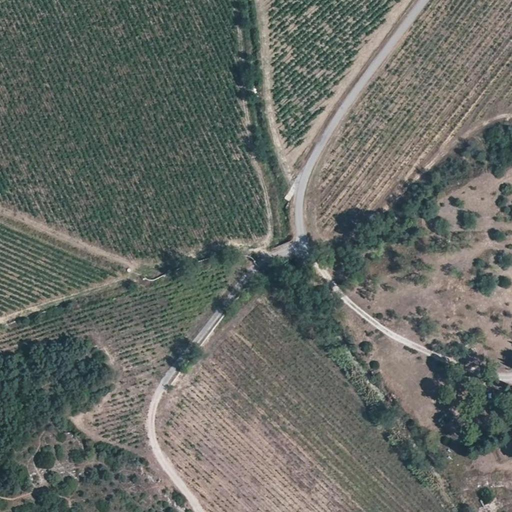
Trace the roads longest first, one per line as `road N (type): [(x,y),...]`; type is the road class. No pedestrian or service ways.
road 1 (track): [(424,0),(312,154),(298,206),(305,243),(334,290),(386,335),(503,381)]
road 2 (track): [(198,511),(159,450),(165,400),(237,284),(274,251)]
road 3 (track): [(138,276),(0,214)]
